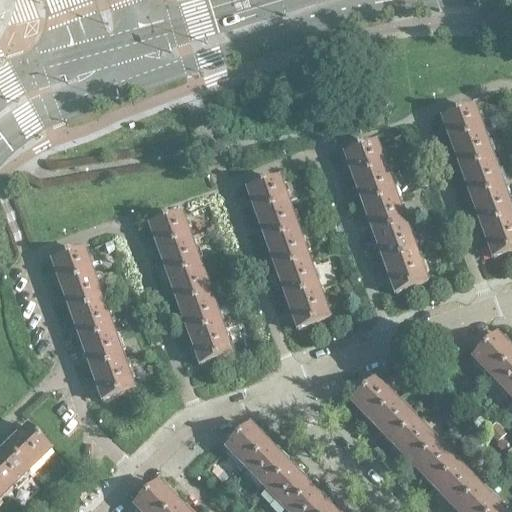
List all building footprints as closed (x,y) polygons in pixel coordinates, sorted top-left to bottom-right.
[(485,136),(475,110),(443,122),(446,129),(447,133),(453,148),(485,136)] [(495,165),(485,136),(453,148),(455,155),(458,162),(463,176),(495,165)] [(387,172),(377,146),(367,150),(363,151),(346,158),(348,165),(350,169),(355,184),(387,172)] [(505,193),(495,165),(463,176),(465,183),(468,191),(473,204),(505,193)] [(397,201),(387,172),(355,184),(357,190),(360,198),(365,212),(397,201)] [(289,208),(280,182),(265,187),(248,193),(251,201),(253,205),(258,219),(289,208)] [(511,223),(511,211),(505,193),(473,204),(476,212),(479,219),(484,233),(511,223)] [(408,229),(397,201),(365,212),(368,219),(370,226),(376,240),(408,229)] [(300,237),(289,208),(258,219),(260,226),(263,234),(268,248),(300,237)] [(191,241),(183,218),(172,222),(169,223),(151,229),(153,236),(155,241),(160,255),(192,244),(191,241)] [(511,223),(484,233),(486,240),(489,248),(494,262),(503,259),(511,256),(511,223)] [(418,258),(408,229),(376,240),(378,247),(381,255),(386,269),(418,258)] [(310,265),(300,237),(268,248),(270,254),(273,262),(278,276),(310,265)] [(193,247),(192,244),(160,255),(163,262),(165,270),(171,284),(202,272),(201,269),(193,247)] [(93,275),(85,253),(81,255),(70,259),(53,265),(56,272),(57,277),(63,291),(95,279),(93,275)] [(429,287),(418,258),(386,269),(388,276),(391,284),(397,298),(429,287)] [(320,294),(310,265),(278,276),(280,283),(284,292),(288,305),(320,294)] [(203,275),(202,272),(171,284),(173,290),(176,298),(181,312),(213,300),(203,275)] [(104,305),(95,279),(63,291),(65,297),(68,306),(73,320),(105,308),(104,305)] [(331,322),(320,294),(288,305),(291,312),(294,320),(299,334),(308,331),(331,322)] [(223,329),(213,300),(181,312),(183,319),(186,327),(191,341),(223,329)] [(106,311),(105,308),(73,320),(75,326),(78,334),(83,348),(115,336),(114,333),(106,311)] [(232,355),(223,329),(191,341),(193,348),(196,355),(201,370),(210,367),(233,358),(232,355)] [(116,339),(115,336),(83,348),(85,355),(88,363),(93,377),(125,365),(124,362),(116,339)] [(493,382),(511,363),(511,352),(509,349),(505,346),(502,343),(498,339),(491,346),(478,358),(474,362),(493,382)] [(511,347),(505,340),(502,343),(505,346),(509,349),(511,352),(511,347)] [(511,401),(511,363),(493,382),(511,401)] [(126,368),(125,365),(93,377),(96,383),(98,391),(104,406),(113,402),(136,394),(126,368)] [(371,426),(396,402),(380,386),(377,383),(360,400),(353,407),(357,411),(361,415),(371,426)] [(393,448),(417,424),(396,402),(371,426),(377,431),(381,436),(393,448)] [(414,470),(438,447),(417,424),(393,448),(403,458),(408,464),(414,470)] [(506,437),(495,425),(487,433),(498,445),(506,437)] [(246,473),(271,449),(266,444),(262,440),(259,436),(255,433),(252,429),(249,432),(228,452),(227,453),(246,473)] [(53,454),(30,430),(22,437),(15,443),(7,452),(30,476),(53,454)] [(258,430),(255,433),(266,444),(269,441),(258,430)] [(504,441),(498,446),(504,452),(510,448),(504,441)] [(435,492),(460,469),(438,447),(414,470),(419,475),(424,481),(435,492)] [(267,494),(292,471),(286,465),(284,462),(278,456),(275,454),(271,449),(246,473),(267,494)] [(278,451),(275,454),(286,465),(289,462),(278,451)] [(30,476),(7,452),(0,457),(0,486),(9,496),(30,476)] [(454,511),(458,511),(481,491),(460,469),(435,492),(445,502),(450,508),(454,511)] [(284,511),(293,511),(313,493),(307,486),(304,483),(299,478),(296,475),(292,471),(267,494),(284,511)] [(299,472),(296,475),(307,486),(310,483),(299,472)] [(0,505),(9,496),(0,486),(0,505)] [(137,511),(172,511),(179,506),(174,501),(171,498),(168,495),(165,491),(160,486),(135,510),(137,511)] [(168,489),(165,491),(174,501),(177,499),(168,489)] [(501,511),(481,491),(458,511),(501,511)] [(331,511),(328,508),(325,505),(320,500),(317,497),(313,493),(293,511),(331,511)] [(320,494),(317,497),(328,508),(331,505),(320,494)]
